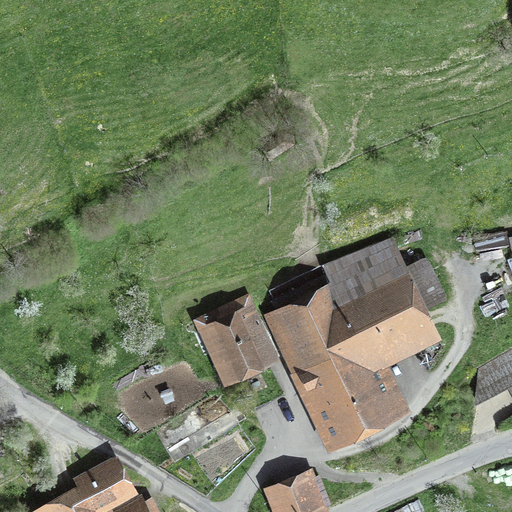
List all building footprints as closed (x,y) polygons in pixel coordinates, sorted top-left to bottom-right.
[(285,134),(264,147),(270,157),(291,143),(285,134)] [(406,268),(392,238),(326,265),(330,275),(275,301),(338,435),(392,410),(368,359),(428,331),(400,270),(406,268)] [(241,298),(203,315),(229,372),(267,354),(241,298)] [(511,347),(480,366),(476,400),(511,381),(511,347)] [(79,485),(79,486),(90,506),(103,499),(127,486),(116,465),(79,485)] [(315,475),(277,490),(285,511),(314,511),(327,507),(325,504),(328,502),(319,478),(315,475)] [(90,506),(79,486),(33,511),(143,511),(139,504),(123,511),(110,511),(103,499),(90,506)]
